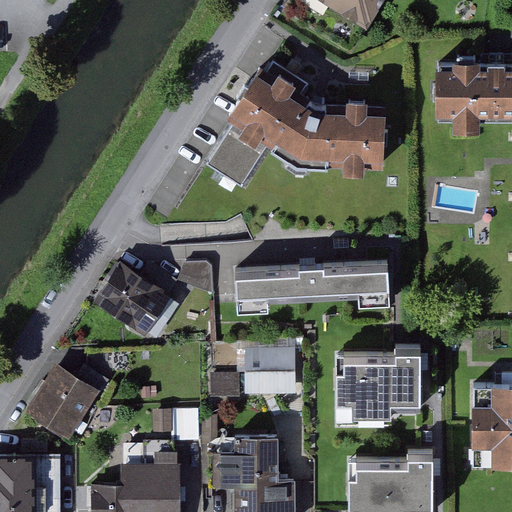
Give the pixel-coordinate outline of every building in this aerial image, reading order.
[(377,0),(316,0),(360,27),(377,0)] [(511,63),(456,61),(454,121),(511,123),(511,63)] [(398,105),(321,102),(266,68),(239,113),(243,115),(278,136),(312,157),(395,161),(398,105)] [(278,136),(243,115),(214,162),(249,183),(278,136)] [(373,303),(402,302),(399,259),(247,267),(249,309),(280,308),(279,300),(373,295),(373,303)] [(181,294),(135,262),(108,300),(153,333),(181,294)] [(300,341),(253,344),(257,391),(304,387),(300,341)] [(407,343),(407,352),(348,352),(348,420),(404,420),(404,408),(433,408),(433,343),(407,343)] [(106,388),(63,360),(31,410),(73,437),(106,388)] [(511,383),(484,384),(487,458),(511,456),(511,383)] [(164,433),(200,433),(199,406),(164,406),(164,433)] [(286,435),(232,438),(235,511),(303,511),(303,479),(288,480),(286,435)] [(192,511),(189,443),(129,446),(131,485),(101,487),(102,511),(192,511)] [(420,448),(420,457),(361,457),(360,511),(447,511),(447,448),(420,448)] [(63,511),(63,452),(0,451),(0,511),(63,511)]
